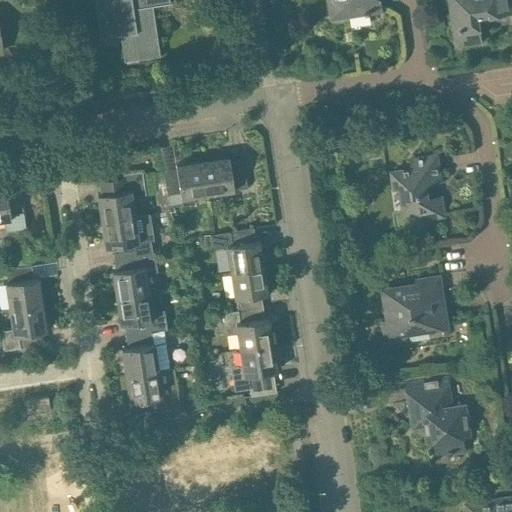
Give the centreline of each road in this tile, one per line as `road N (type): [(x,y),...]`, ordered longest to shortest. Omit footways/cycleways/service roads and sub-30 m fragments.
road 1 (residential): [(336,511),(274,102)]
road 2 (residential): [(496,292),(475,121),(462,105),(440,89),(413,84),(274,102)]
road 3 (residential): [(0,143),(274,102)]
road 4 (track): [(496,292),(511,432)]
